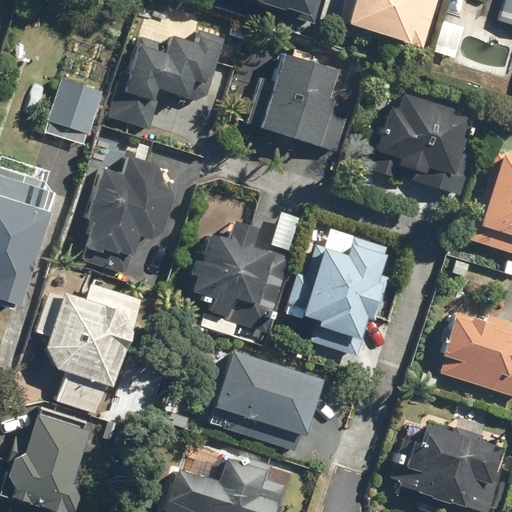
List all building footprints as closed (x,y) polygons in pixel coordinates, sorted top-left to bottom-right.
[(226,0),(309,26),(316,0),(226,0)] [(343,0),(337,22),(421,47),(434,0),(343,0)] [(511,0),(498,0),(493,20),(511,25),(511,0)] [(101,116),(142,128),(154,88),(184,97),(189,80),(203,84),(217,37),(192,29),(188,41),(167,34),(163,45),(135,36),(124,72),(115,70),(101,116)] [(240,122),(330,149),(342,111),(326,106),(328,100),(323,98),(332,69),(278,52),(269,81),(254,77),(240,122)] [(44,121),(83,134),(97,91),(57,78),(44,121)] [(365,168),(454,195),(468,151),(458,148),(468,114),(397,92),(392,108),(384,105),(365,168)] [(463,239),(511,254),(511,158),(490,152),(463,239)] [(128,254),(134,236),(145,239),(155,233),(167,194),(150,163),(123,155),(117,173),(97,166),(81,217),(88,219),(80,243),(112,253),(113,250),(128,254)] [(0,300),(18,306),(47,209),(0,195),(0,300)] [(202,311),(261,329),(284,255),(247,244),(252,226),(230,220),(224,238),(204,232),(186,289),(207,295),(202,311)] [(297,315),(314,320),(313,325),(357,338),(363,317),(370,320),(383,275),(377,273),(385,246),(348,236),(343,254),(309,244),(300,275),(290,272),(281,302),(299,307),(297,315)] [(54,402),(97,415),(135,299),(87,283),(82,298),(63,291),(61,297),(46,292),(33,331),(48,336),(44,347),(55,369),(64,372),(54,402)] [(432,372),(511,394),(511,322),(481,314),(480,320),(449,311),(432,372)] [(209,406),(301,434),(318,377),(226,349),(209,406)] [(9,497),(56,511),(72,511),(78,492),(73,482),(89,431),(36,415),(24,452),(14,457),(8,477),(12,486),(9,497)] [(385,482),(483,511),(497,467),(491,465),(497,446),(424,424),(419,442),(399,436),(385,482)] [(270,511),(280,483),(263,477),(267,464),(242,455),(235,461),(220,457),(213,479),(171,466),(157,509),(167,511),(270,511)]
